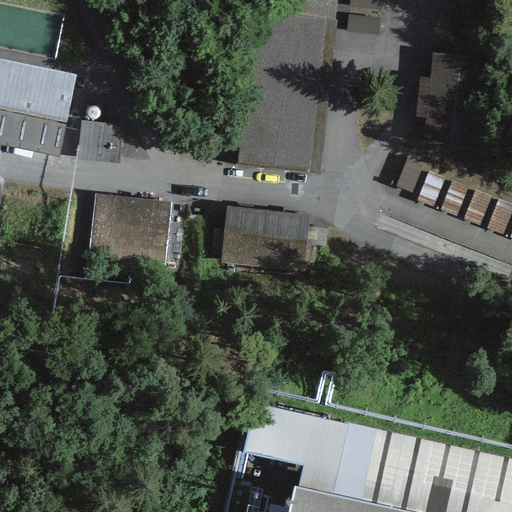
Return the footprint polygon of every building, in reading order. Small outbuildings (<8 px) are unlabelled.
[(334,19),(335,0),(283,0),(282,14),(252,11),(240,132),(237,165),(322,174),(337,19),(334,19)] [(350,0),(350,6),(381,9),(382,0),(350,0)] [(379,35),(381,18),(349,15),(347,32),(379,35)] [(431,53),(429,78),(420,77),(417,118),(426,118),(423,145),(482,151),(490,58),(431,53)] [(0,108),(67,122),(77,75),(0,59),(0,108)] [(100,115),(101,113),(100,110),(99,108),(97,107),(94,106),(92,107),(90,108),(89,111),(88,113),(89,115),(90,117),(92,119),(95,119),(97,119),(99,117),(100,115)] [(0,145),(60,157),(67,124),(0,110),(0,145)] [(122,123),(81,120),(78,159),(119,162),(122,123)] [(424,163),(407,157),(396,187),(412,193),(424,163)] [(434,207),(446,177),(428,171),(416,201),(434,207)] [(457,217),(469,186),(452,180),(440,210),(457,217)] [(480,226),(492,195),(476,189),(464,219),(480,226)] [(89,193),(80,270),(163,279),(172,202),(89,193)] [(504,235),(511,213),(511,203),(498,198),(487,228),(504,235)] [(314,269),(317,243),(308,242),(311,215),(227,207),(221,264),(305,272),(305,268),(314,269)] [(411,265),(384,263),(383,285),(410,287),(411,265)] [(511,511),(511,457),(345,422),(344,424),(254,404),(243,453),(304,466),(299,489),(294,488),(290,508),(270,504),(268,511),(511,511)]
